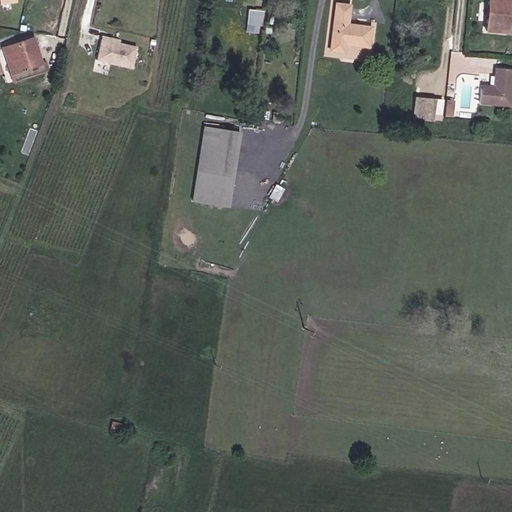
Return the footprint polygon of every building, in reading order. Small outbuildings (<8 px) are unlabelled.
[(511,0),(488,0),(488,4),(492,4),(490,21),(487,21),(486,31),(509,32),(511,0)] [(344,52),(345,43),(368,46),(371,27),(347,24),(350,5),(336,3),(330,50),(344,52)] [(247,10),(246,24),(259,25),(261,26),(263,11),(247,10)] [(259,25),(246,24),(245,31),(258,33),(259,25)] [(99,38),(94,58),(130,66),(134,46),(117,42),(99,38)] [(30,40),(28,41),(36,66),(38,65),(30,40)] [(23,41),(8,46),(19,79),(41,72),(39,65),(38,65),(36,66),(28,41),(24,42),(23,41)] [(19,79),(8,46),(6,46),(17,80),(19,79)] [(493,91),(480,90),(479,103),(510,106),(511,80),(511,68),(495,67),(493,86),(493,91)] [(416,96),(414,111),(433,113),(434,98),(416,96)] [(451,118),(453,102),(445,102),(444,117),(451,118)] [(433,113),(414,111),(413,119),(432,121),(433,113)] [(444,117),(443,125),(455,126),(455,118),(451,118),(444,117)] [(204,127),(193,200),(228,206),(239,132),(204,127)] [(124,423),(111,421),(109,429),(121,432),(124,423)]
